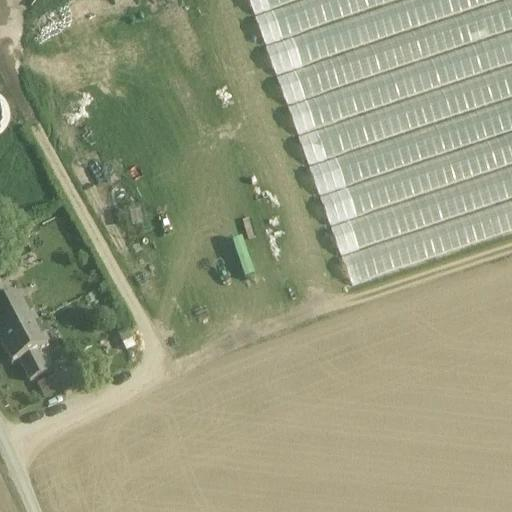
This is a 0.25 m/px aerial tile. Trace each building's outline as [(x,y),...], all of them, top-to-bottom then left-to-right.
[(0,139),(15,117),(0,106),(0,139)] [(511,511),(511,280),(331,343),(389,511),(511,511)] [(0,286),(0,309),(9,305),(0,286)] [(0,309),(0,349),(10,369),(19,365),(35,356),(43,353),(17,301),(9,305),(0,309)] [(35,356),(19,365),(30,386),(46,378),(35,356)] [(45,401),(63,391),(55,375),(36,386),(45,401)]
